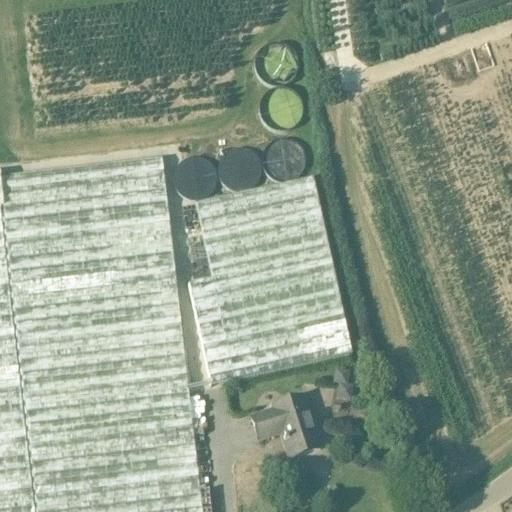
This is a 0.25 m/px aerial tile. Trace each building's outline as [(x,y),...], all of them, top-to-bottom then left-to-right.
[(300,78),(289,45),(260,54),(270,87),(300,78)] [(261,114),(284,128),(300,99),(277,86),(261,114)] [(0,511),(201,511),(161,161),(0,179),(0,511)] [(310,182),(194,208),(211,283),(187,288),(201,351),(210,388),(349,357),(310,182)] [(345,387),(347,373),(333,371),(331,385),(345,387)] [(281,436),(290,462),(320,452),(303,401),(272,411),(273,414),(251,421),(258,443),(281,436)]
